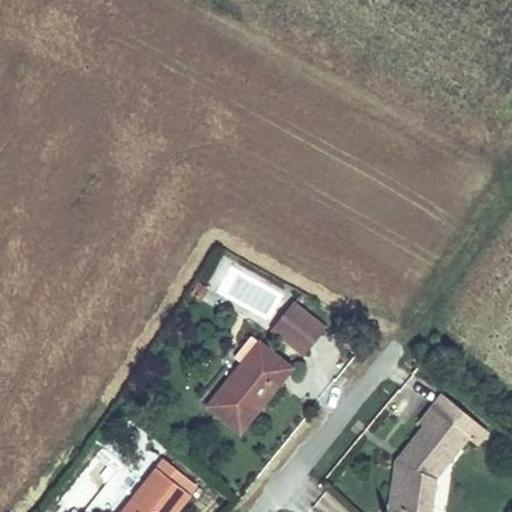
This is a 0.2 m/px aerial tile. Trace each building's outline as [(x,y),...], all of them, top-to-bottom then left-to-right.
[(303,317),(330,336),(347,314),(320,294),(303,317)] [(224,391),(260,417),(308,356),(269,331),(256,350),(224,391)] [(435,414),(410,447),(405,498),(434,500),(435,486),(445,487),(447,466),(479,422),(488,429),(499,416),(452,381),(430,410),(435,414)] [(178,444),(171,454),(204,477),(207,479),(213,471),(178,444)] [(133,498),(122,511),(177,511),(204,477),(171,454),(137,501),(133,498)]
